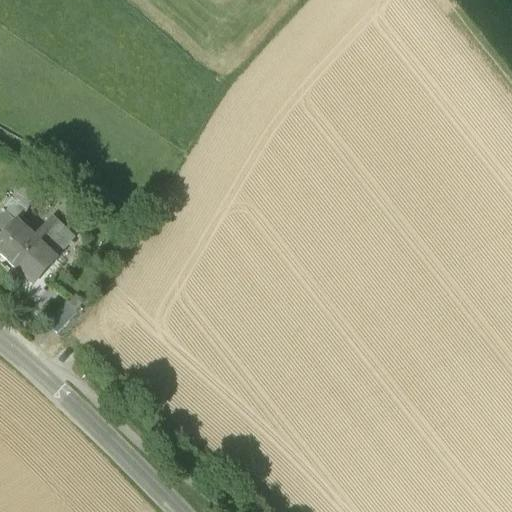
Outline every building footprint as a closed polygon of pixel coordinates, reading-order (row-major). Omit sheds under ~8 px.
[(28,173),(12,201),(2,212),(15,223),(16,223),(26,212),(43,182),(28,173)] [(2,212),(0,214),(0,238),(15,223),(2,212)] [(33,239),(32,239),(39,246),(17,270),(33,285),(55,261),(67,248),(55,236),(62,228),(51,218),(33,239)] [(15,223),(0,238),(0,256),(16,271),(17,270),(39,246),(32,239),(33,239),(16,223),(15,223)] [(60,305),(39,323),(48,334),(69,317),(60,305)]
